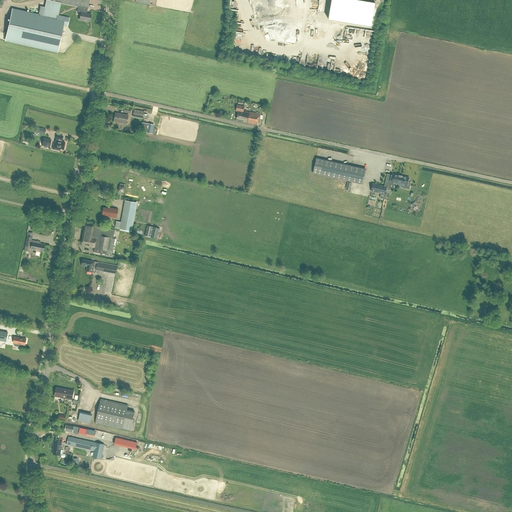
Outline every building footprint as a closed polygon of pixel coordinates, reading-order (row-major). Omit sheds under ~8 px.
[(87,13),(89,0),(52,0),(52,1),(46,0),(44,8),(40,7),(38,15),(12,9),(5,40),(57,52),(63,26),(67,27),(69,18),(58,15),(61,3),(78,7),(77,12),(80,13),(79,20),(90,22),(91,14),(87,13)] [(316,13),(317,2),(309,2),(308,12),(316,13)] [(369,47),(371,33),(367,32),(366,36),(361,35),(361,38),(365,39),(364,45),(366,45),(366,47),(369,47)] [(320,62),(321,55),(313,54),(312,61),(314,62),(313,66),(316,67),(320,68),(320,65),(319,64),(319,62),(320,62)] [(237,120),(243,121),(243,123),(258,126),(260,114),(250,112),(250,113),(247,112),(247,111),(245,111),(245,112),(243,112),(244,107),(238,105),(237,111),(238,111),(237,120)] [(119,115),(115,114),(114,122),(127,124),(128,116),(119,114),(119,115)] [(148,124),(145,123),(143,131),(151,133),(153,125),(148,124)] [(49,147),(51,140),(43,138),(42,145),(49,147)] [(60,149),(63,150),(65,142),(56,140),(55,145),(53,145),(52,149),(60,151),(60,149)] [(362,184),(366,170),(316,159),(313,173),(362,184)] [(392,175),(390,182),(403,185),(403,188),(409,189),(410,183),(408,182),(409,178),(402,176),(403,176),(398,175),(398,176),(392,174),(392,175)] [(387,187),(373,184),(371,191),(385,194),(387,187)] [(125,201),(124,205),(121,222),(117,221),(115,228),(132,232),(136,208),(137,203),(125,201)] [(103,212),(103,215),(117,217),(118,210),(108,208),(104,208),(104,209),(103,208),(102,209),(102,211),(102,212),(103,212)] [(102,227),(94,226),(94,225),(85,223),(81,245),(86,246),(86,247),(95,248),(94,252),(112,255),(115,239),(122,240),(124,232),(115,231),(115,230),(102,228),(102,227)] [(147,226),(144,236),(158,239),(160,229),(147,226)] [(40,244),(40,242),(33,241),(31,249),(43,251),(45,245),(40,244)] [(81,266),(87,267),(86,271),(93,272),(93,269),(96,270),(116,274),(117,266),(83,259),(81,266)] [(13,343),(15,343),(14,346),(20,347),(20,345),(21,345),(25,345),(26,339),(14,337),(13,343)] [(65,393),(66,389),(56,387),(54,396),(65,398),(66,393),(65,393)] [(66,393),(65,398),(72,400),(74,391),(66,389),(65,393),(66,393)] [(128,405),(101,399),(95,423),(131,432),(135,411),(127,410),(128,405)] [(80,428),(66,425),(65,431),(78,434),(79,433),(80,428)] [(107,439),(108,434),(80,428),(79,433),(107,439)] [(92,458),(101,460),(104,444),(69,437),(67,445),(94,451),(92,458)] [(54,440),(53,454),(60,455),(62,441),(54,440)]
